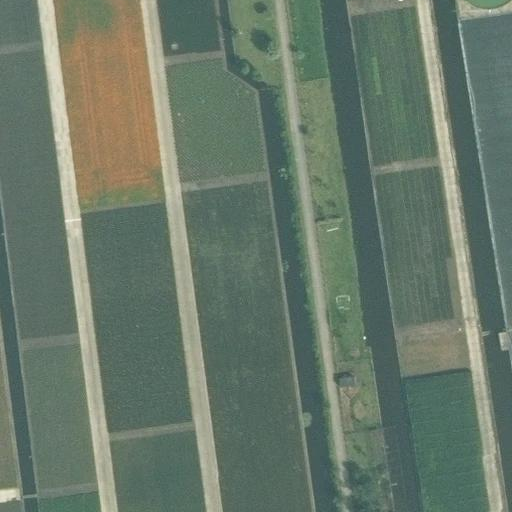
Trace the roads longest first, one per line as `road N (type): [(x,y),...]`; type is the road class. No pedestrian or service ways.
road 1 (track): [(217,511),(149,0)]
road 2 (track): [(113,511),(48,0)]
